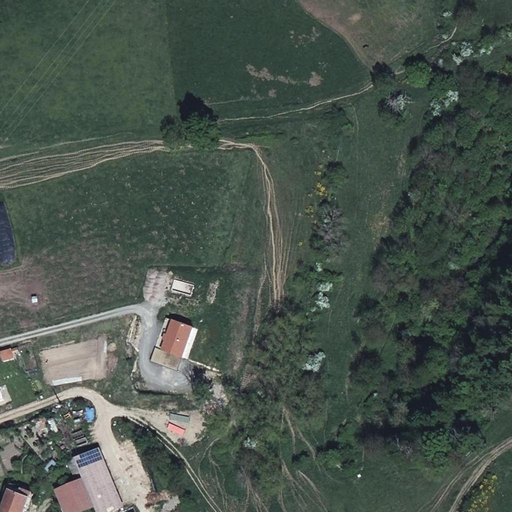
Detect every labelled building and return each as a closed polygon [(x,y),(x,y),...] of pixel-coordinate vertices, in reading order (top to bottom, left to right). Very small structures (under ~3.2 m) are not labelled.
[(165,316),(154,345),(162,348),(172,318),(165,316)] [(193,326),(172,318),(162,348),(182,355),(193,326)] [(86,481),(92,499),(96,511),(97,511),(118,505),(97,445),(77,453),(78,456),(85,472),(91,470),(93,473),(92,478),(86,481)] [(336,447),(330,457),(337,461),(343,451),(336,447)] [(93,473),(91,470),(85,472),(73,476),(82,502),(92,499),(86,481),(92,478),(93,473)] [(96,511),(92,499),(82,502),(73,476),(59,481),(60,485),(70,510),(64,511),(96,511)] [(23,511),(29,498),(11,491),(1,511),(23,511)]
